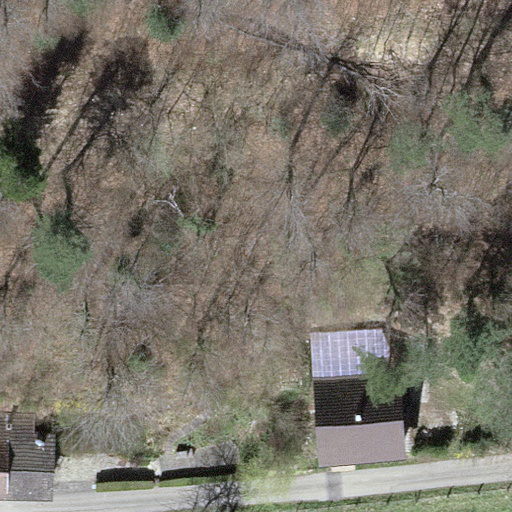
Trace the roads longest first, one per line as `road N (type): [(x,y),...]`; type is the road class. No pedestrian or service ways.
road 1 (track): [(0,113),(511,17)]
road 2 (residential): [(0,504),(385,482),(511,465)]
